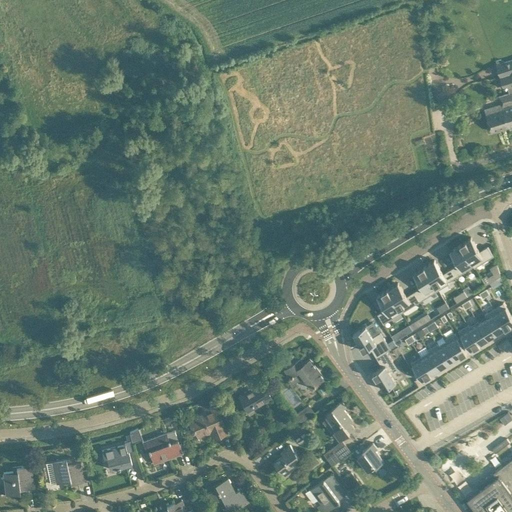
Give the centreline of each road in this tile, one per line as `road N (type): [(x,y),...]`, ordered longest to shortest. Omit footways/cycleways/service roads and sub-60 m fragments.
road 1 (tertiary): [(0,413),(123,391),(261,320)]
road 2 (residential): [(0,433),(135,408),(202,383),(261,347)]
road 3 (residential): [(40,511),(151,487),(225,455),(246,462),(283,511)]
road 4 (tertiary): [(367,255),(511,180)]
road 5 (residential): [(429,480),(339,355)]
road 6 (residential): [(362,284),(494,210)]
